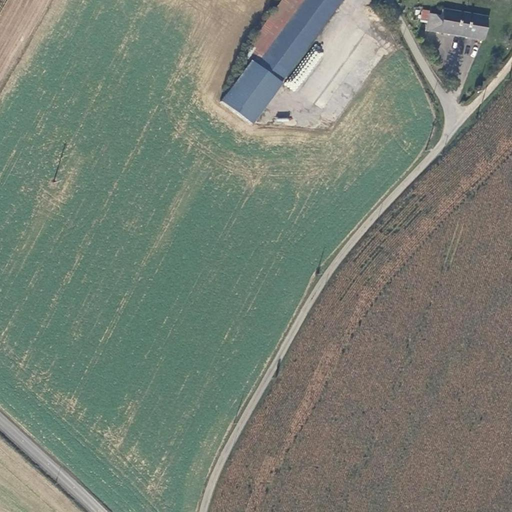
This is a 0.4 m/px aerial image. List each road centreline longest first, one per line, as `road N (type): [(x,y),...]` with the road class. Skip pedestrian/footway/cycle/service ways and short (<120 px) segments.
road 1 (unclassified): [(203,511),(225,452),(314,294),(457,121)]
road 2 (unclassified): [(457,121),(388,0)]
road 3 (tertiary): [(0,421),(99,511)]
